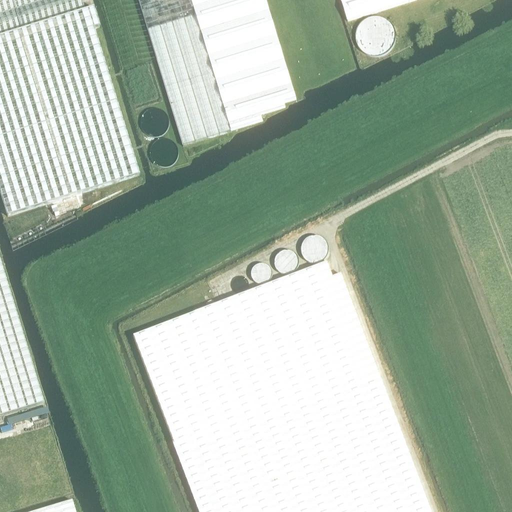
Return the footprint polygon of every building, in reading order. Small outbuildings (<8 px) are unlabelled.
[(0,0),(0,194),(7,217),(139,176),(93,30),(99,28),(93,9),(85,11),(81,0),(0,0)] [(99,0),(105,17),(122,69),(157,58),(184,147),(231,132),(231,131),(263,121),(261,116),(286,108),(284,104),(296,100),(297,100),(292,86),(265,0),(99,0)] [(340,0),(348,22),(418,0),(340,0)] [(395,33),(393,28),(390,23),(385,20),(380,18),(375,18),(369,19),(364,22),(360,25),(358,30),(356,35),(356,41),(358,46),(360,50),(364,54),(369,57),(375,58),(380,57),(385,56),(390,52),(393,48),(395,43),(396,38),(395,33)] [(316,236),(312,236),(307,238),(304,241),(302,245),(301,249),(302,254),(304,258),(307,261),(311,263),(316,263),(320,262),(324,260),(327,256),(329,252),(329,247),(327,243),(324,239),(321,237),(316,236)] [(288,250),(284,250),(280,252),(277,255),(275,258),(275,263),(275,267),(278,270),(281,273),(285,274),(289,274),(293,272),(296,269),(298,266),(299,261),(298,257),(296,254),(292,251),(288,250)] [(264,264),(260,263),(256,265),(253,268),(251,272),(251,277),(253,281),(257,284),(261,285),(265,284),(269,282),(272,278),(272,274),(271,269),(268,266),(264,264)] [(0,418),(43,405),(0,264),(0,418)] [(218,305),(133,337),(178,457),(199,511),(431,511),(381,380),(341,276),(333,279),(327,264),(218,305)] [(243,277),(238,277),(234,279),(232,283),(231,288),(234,292),(237,294),(242,294),(246,292),(248,288),(249,284),(246,280),(243,277)] [(74,511),(72,502),(37,511),(74,511)]
